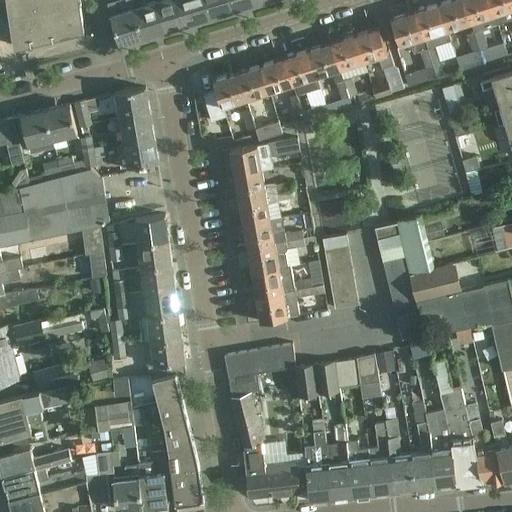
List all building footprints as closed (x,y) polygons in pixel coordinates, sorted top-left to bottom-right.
[(8,0),(16,45),(84,29),(80,0),(8,0)] [(132,0),(115,0),(109,2),(120,43),(143,36),(134,7),(132,0)] [(132,0),(134,7),(143,36),(166,29),(157,0),(155,0),(146,3),(144,0),(132,0)] [(157,0),(166,29),(189,22),(182,0),(157,0)] [(182,0),(189,22),(212,15),(207,0),(182,0)] [(207,0),(212,15),(234,9),(231,0),(207,0)] [(231,0),(234,9),(256,2),(255,0),(231,0)] [(471,21),(464,0),(447,0),(439,2),(448,29),(471,21)] [(495,14),(490,0),(464,0),(471,21),(475,32),(468,34),(471,43),(485,38),(483,30),(489,28),(486,17),(495,14)] [(511,0),(490,0),(495,14),(498,24),(511,19),(511,0)] [(451,40),(448,29),(439,2),(416,10),(428,47),(420,49),(420,50),(423,58),(438,53),(436,45),(451,40)] [(428,47),(416,10),(391,18),(391,19),(392,19),(400,44),(410,41),(413,53),(420,50),(420,49),(428,47)] [(388,51),(380,26),(356,34),(364,60),(379,55),(383,67),(394,64),(390,51),(388,51)] [(364,60),(356,34),(332,41),(341,68),(364,60)] [(488,47),(485,38),(471,43),(473,52),(488,47)] [(344,78),(341,68),(332,41),(309,49),(317,75),(332,71),(336,82),(337,81),(344,78)] [(317,75),(309,49),(286,56),(294,83),(298,93),(320,86),(317,76),(317,75)] [(441,62),(438,53),(423,58),(426,68),(414,73),(417,83),(438,77),(434,64),(441,62)] [(294,83),(286,56),(262,64),(270,91),(294,83)] [(445,74),(441,62),(434,64),(438,77),(445,74)] [(270,91),(262,64),(238,72),(247,98),(270,91)] [(511,70),(481,80),(484,89),(488,102),(499,99),(501,106),(505,121),(510,138),(509,138),(511,148),(511,70)] [(247,98),(238,72),(213,80),(214,81),(214,80),(217,89),(204,94),(212,120),(227,115),(224,106),(247,98)] [(355,85),(352,76),(344,78),(337,81),(340,89),(355,85)] [(376,97),(391,92),(388,81),(373,86),(376,97)] [(357,93),(355,85),(340,89),(343,98),(357,93)] [(146,86),(116,91),(121,116),(151,111),(146,86)] [(92,123),(86,99),(75,101),(81,126),(92,123)] [(78,132),(71,102),(46,108),(53,138),(78,132)] [(326,103),(302,111),(305,119),(329,112),(326,103)] [(53,138),(46,108),(22,114),(31,152),(56,146),(53,138)] [(256,126),(250,109),(243,111),(248,128),(256,126)] [(155,136),(151,111),(121,116),(125,141),(155,136)] [(21,149),(14,116),(6,118),(12,141),(7,142),(13,164),(24,161),(21,149)] [(12,141),(6,118),(0,119),(0,143),(7,142),(12,141)] [(256,128),(260,139),(283,132),(279,120),(256,128)] [(81,138),(83,148),(94,146),(93,136),(81,138)] [(159,160),(155,136),(125,141),(127,153),(120,154),(122,167),(159,160)] [(235,173),(262,169),(274,166),(271,151),(286,148),(284,139),(269,142),(258,144),(230,149),(235,173)] [(97,163),(94,146),(83,148),(86,165),(97,163)] [(73,156),(59,160),(61,170),(75,166),(73,156)] [(61,170),(59,160),(44,163),(46,174),(61,170)] [(30,182),(24,161),(13,164),(13,166),(5,179),(7,187),(30,182)] [(30,182),(7,187),(0,189),(0,243),(83,227),(101,223),(103,223),(110,219),(102,175),(92,167),(30,182)] [(265,186),(262,169),(235,173),(239,198),(278,191),(279,198),(288,196),(285,182),(265,186)] [(294,180),(285,182),(288,196),(297,195),(294,180)] [(282,216),(279,198),(278,191),(239,198),(244,223),(271,218),(282,216)] [(166,213),(146,216),(136,217),(139,242),(169,238),(166,213)] [(435,267),(429,240),(424,216),(399,221),(402,232),(404,243),(407,254),(410,265),(412,274),(435,267)] [(274,233),(271,218),(244,223),(248,247),(286,240),(287,248),(297,246),(294,231),(285,232),(285,231),(274,233)] [(402,232),(399,221),(375,227),(378,238),(402,232)] [(105,250),(101,223),(83,227),(86,253),(105,250)] [(303,229),(294,231),(297,246),(306,244),(303,229)] [(108,232),(110,246),(122,244),(121,231),(108,232)] [(323,236),(325,247),(348,243),(346,232),(323,236)] [(404,243),(402,232),(378,238),(381,249),(404,243)] [(173,262),(169,238),(139,242),(143,266),(173,262)] [(286,240),(248,247),(253,271),(289,265),(287,249),(287,248),(286,240)] [(351,256),(348,243),(325,247),(327,260),(351,256)] [(407,254),(404,243),(381,249),(384,259),(407,254)] [(4,260),(0,244),(0,271),(19,268),(23,267),(21,256),(4,260)] [(124,259),(122,244),(110,246),(111,261),(124,259)] [(108,274),(105,250),(86,253),(82,255),(84,274),(93,272),(94,277),(108,274)] [(410,265),(407,254),(384,259),(387,271),(410,265)] [(353,266),(351,256),(327,260),(329,270),(353,266)] [(176,287),(173,262),(143,266),(146,290),(176,287)] [(456,263),(435,267),(412,274),(412,275),(415,288),(418,298),(421,309),(423,320),(424,323),(446,317),(449,330),(492,321),(492,322),(511,318),(511,296),(508,278),(463,289),(456,263)] [(294,281),(290,264),(289,265),(253,271),(257,295),(295,289),(296,296),(305,294),(303,279),(294,281)] [(412,275),(412,274),(410,265),(387,271),(389,281),(412,275)] [(355,278),(353,266),(329,270),(331,283),(355,278)] [(22,278),(19,268),(0,271),(0,294),(6,292),(3,283),(22,278)] [(415,288),(412,275),(389,281),(392,293),(415,288)] [(322,276),(303,279),(305,294),(325,291),(322,276)] [(357,289),(355,278),(331,283),(333,293),(357,289)] [(114,281),(116,294),(128,293),(126,279),(114,281)] [(12,291),(6,292),(0,294),(0,307),(40,297),(40,285),(12,291)] [(179,311),(176,287),(146,290),(149,315),(179,311)] [(418,298),(415,288),(392,293),(395,304),(418,298)] [(295,289),(257,295),(262,321),(262,320),(300,313),(296,296),(295,289)] [(359,303),(357,289),(333,293),(336,307),(359,303)] [(131,317),(128,293),(116,294),(119,319),(123,319),(131,317)] [(421,309),(418,298),(395,304),(398,315),(421,309)] [(423,320),(421,309),(398,315),(400,326),(423,320)] [(182,336),(179,311),(149,315),(141,316),(144,340),(182,336)] [(80,321),(79,315),(43,324),(41,318),(8,326),(8,325),(0,326),(0,382),(20,377),(11,345),(20,342),(20,344),(84,327),(83,321),(80,321)] [(511,318),(492,322),(503,368),(511,367),(511,318)] [(123,319),(119,319),(110,320),(113,344),(125,343),(123,319)] [(425,326),(424,323),(423,320),(400,326),(403,339),(409,338),(427,334),(425,326)] [(431,355),(427,334),(409,338),(414,359),(431,355)] [(187,372),(182,336),(144,340),(147,365),(150,365),(151,377),(155,377),(177,373),(187,372)] [(295,366),(293,342),(281,344),(285,368),(295,366)] [(127,357),(125,343),(113,344),(115,358),(127,357)] [(285,368),(281,344),(270,346),(274,370),(285,368)] [(274,370),(270,346),(259,348),(263,372),(274,370)] [(263,372),(259,348),(248,349),(252,373),(263,372)] [(252,373),(248,349),(237,351),(241,375),(252,373)] [(241,375),(237,351),(225,353),(229,377),(241,375)] [(376,353),(355,357),(359,383),(361,397),(382,394),(376,353)] [(359,383),(355,357),(336,360),(340,386),(359,383)] [(452,389),(445,359),(434,362),(449,423),(455,447),(461,484),(484,481),(470,420),(462,387),(452,389)] [(316,363),(319,388),(340,386),(336,360),(316,363)] [(35,371),(40,387),(77,377),(72,361),(35,371)] [(316,363),(295,366),(299,395),(320,392),(319,388),(316,363)] [(197,451),(177,373),(155,377),(166,427),(172,468),(174,483),(176,503),(201,500),(204,496),(200,465),(197,451)] [(74,401),(70,385),(40,391),(23,394),(0,400),(0,437),(14,434),(32,429),(29,419),(44,416),(42,407),(74,401)] [(425,402),(422,387),(410,390),(420,432),(422,451),(412,452),(417,489),(437,486),(430,431),(427,412),(425,402)] [(256,416),(250,391),(232,396),(245,446),(246,453),(245,453),(250,495),(310,488),(307,465),(299,466),(298,460),(269,463),(268,455),(265,455),(261,423),(259,416),(256,416)] [(132,406),(134,421),(135,424),(143,423),(140,404),(132,406)] [(135,426),(135,424),(134,421),(130,422),(129,409),(109,411),(111,429),(135,426)] [(440,424),(436,411),(427,412),(430,431),(437,486),(461,484),(455,447),(449,423),(440,424)] [(481,417),(470,420),(484,481),(506,479),(498,443),(486,446),(485,442),(487,442),(481,417)] [(400,434),(398,420),(387,421),(396,491),(417,489),(412,452),(403,453),(400,434)] [(327,443),(324,421),(315,422),(317,444),(319,462),(307,463),(307,465),(310,488),(311,500),(332,498),(327,443)] [(387,421),(386,421),(376,422),(378,439),(379,444),(369,446),(374,493),(396,491),(387,421)] [(505,432),(502,421),(493,424),(496,434),(498,443),(506,479),(511,477),(511,444),(508,445),(505,432)] [(358,439),(348,440),(354,496),(374,493),(369,446),(359,447),(358,439)] [(354,496),(348,440),(327,443),(332,498),(354,496)] [(31,446),(18,449),(0,453),(0,459),(4,474),(36,465),(37,469),(46,466),(73,459),(70,448),(34,458),(31,446)] [(153,450),(154,460),(139,462),(139,464),(144,507),(169,504),(167,484),(166,471),(168,471),(166,448),(153,450)] [(116,471),(114,450),(99,452),(101,473),(108,472),(116,471)] [(144,507),(139,464),(126,465),(127,474),(114,475),(118,509),(144,507)] [(46,466),(37,469),(36,465),(4,474),(10,497),(42,488),(42,489),(67,483),(75,481),(74,474),(70,472),(49,477),(46,466)] [(101,473),(87,474),(88,478),(92,501),(111,500),(108,472),(101,473)] [(75,481),(67,483),(42,489),(42,488),(10,497),(14,511),(47,511),(47,509),(92,501),(88,478),(75,481)]
